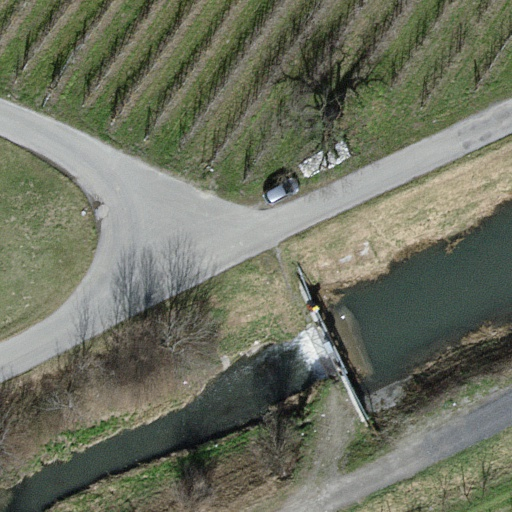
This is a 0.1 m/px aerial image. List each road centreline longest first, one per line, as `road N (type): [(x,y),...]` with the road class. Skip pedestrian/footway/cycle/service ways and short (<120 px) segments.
road 1 (unclassified): [(0,361),(176,271),(130,190),(100,164),(0,115)]
road 2 (track): [(511,117),(176,271)]
road 3 (track): [(511,413),(304,511)]
